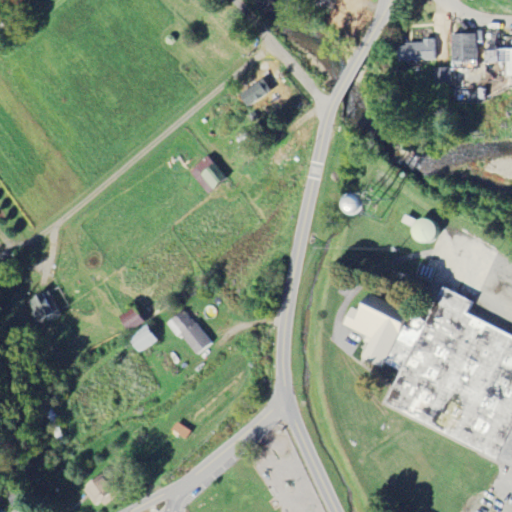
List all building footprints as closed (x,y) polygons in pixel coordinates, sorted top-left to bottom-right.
[(339,7),(366,18),(359,36),(332,25),(339,7)] [(457,61),(457,34),(480,34),(480,61),(457,61)] [(402,61),(402,45),(408,45),(408,42),(427,42),(427,39),(437,39),(437,61),(402,61)] [(511,46),(511,75),(511,64),(489,64),(489,46),(511,46)] [(438,88),(438,68),(453,68),(453,88),(438,88)] [(273,113),(263,121),(256,111),(261,107),(253,98),(259,94),(271,84),(289,108),(277,117),(273,113)] [(482,105),(455,104),(456,88),(483,90),(482,105)] [(281,170),(271,159),(292,141),(302,152),(281,170)] [(212,155),(231,179),(212,194),(194,170),(212,155)] [(411,242),(439,243),(439,221),(411,221),(411,242)] [(428,319),(446,285),(476,300),(470,313),(511,334),(511,468),(385,404),(400,375),(366,358),(374,341),(346,326),(356,306),(364,310),(373,291),(428,319)] [(40,325),(65,314),(56,291),(30,302),(40,325)] [(134,331),(124,317),(139,307),(148,321),(134,331)] [(195,324),(197,322),(215,344),(200,356),(183,335),(182,337),(172,324),(186,312),(195,324)] [(162,340),(143,353),(132,335),(151,323),(162,340)] [(105,503),(100,506),(88,490),(93,486),(92,484),(110,471),(126,492),(107,506),(105,503)] [(16,507),(10,493),(23,487),(29,501),(16,507)]
